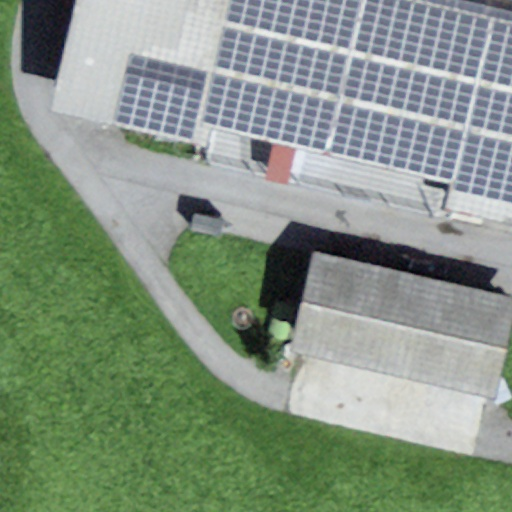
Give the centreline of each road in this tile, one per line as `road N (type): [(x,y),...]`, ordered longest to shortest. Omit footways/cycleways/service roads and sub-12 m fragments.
road 1 (track): [(47,0),(31,98),(43,127),(202,344),(233,372),(270,389),(511,438)]
road 2 (track): [(511,254),(70,164)]
